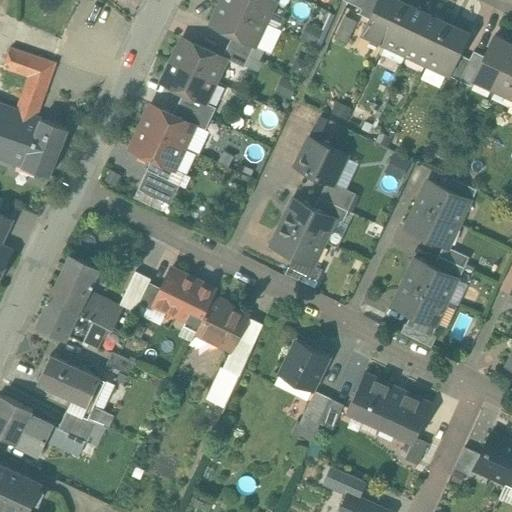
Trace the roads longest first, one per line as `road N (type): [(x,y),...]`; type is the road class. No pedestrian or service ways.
road 1 (residential): [(77,182),(480,380)]
road 2 (unclassified): [(165,0),(77,182)]
road 3 (unclassified): [(77,182),(0,350)]
road 4 (residential): [(421,511),(480,380)]
